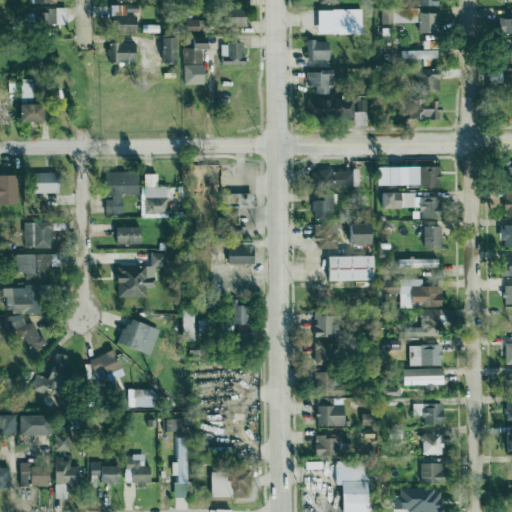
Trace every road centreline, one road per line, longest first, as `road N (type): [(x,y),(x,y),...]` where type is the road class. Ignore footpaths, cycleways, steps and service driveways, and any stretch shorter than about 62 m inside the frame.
road 1 (residential): [(467,0),(477,511)]
road 2 (primary): [(274,0),(280,511)]
road 3 (tertiary): [(277,143),(511,140)]
road 4 (residential): [(277,143),(87,148)]
road 5 (residential): [(87,148),(85,310)]
